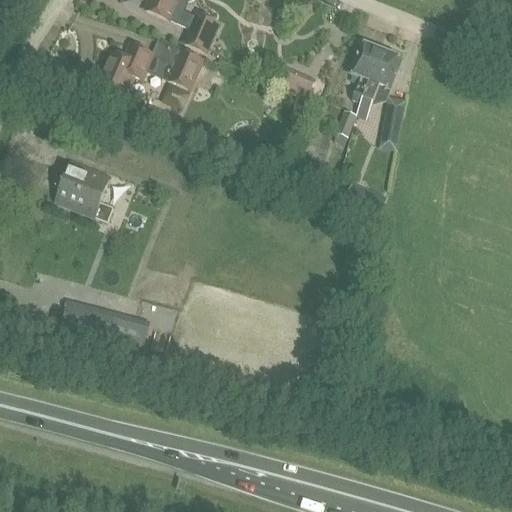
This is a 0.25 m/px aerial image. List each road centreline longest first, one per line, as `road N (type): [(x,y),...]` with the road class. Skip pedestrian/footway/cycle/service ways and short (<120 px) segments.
road 1 (trunk): [(0,406),(376,511)]
road 2 (residential): [(61,0),(23,57),(0,113)]
road 3 (residential): [(342,0),(461,47)]
